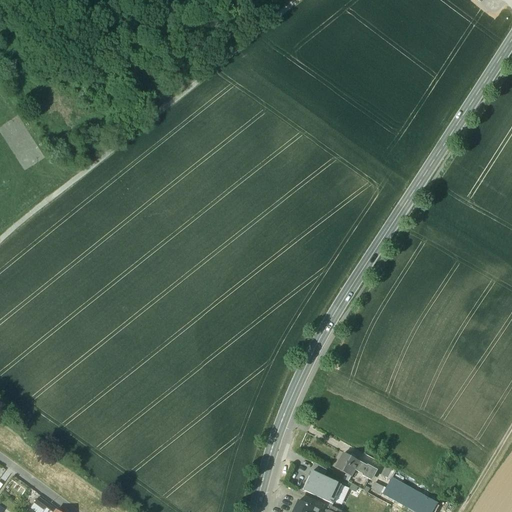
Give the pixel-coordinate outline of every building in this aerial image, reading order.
[(347,475),(352,478),(355,472),(360,463),(345,454),(336,469),(347,475)] [(368,467),(360,463),(355,472),(363,476),(368,467)] [(315,465),(308,476),(311,478),(313,472),(325,478),(328,471),(315,465)] [(368,467),(363,476),(363,477),(371,481),(377,471),(369,466),(368,467)] [(382,476),(392,481),(396,472),(387,467),(382,476)] [(311,478),(304,491),(333,504),(342,486),(325,478),(313,472),(311,478)] [(349,483),(352,478),(347,475),(344,480),(349,483)] [(392,481),(384,496),(413,511),(433,511),(438,505),(393,480),(392,481)] [(54,511),(55,511),(38,498),(34,504),(44,511),(54,511)] [(318,511),(298,502),(293,511),(318,511)]
